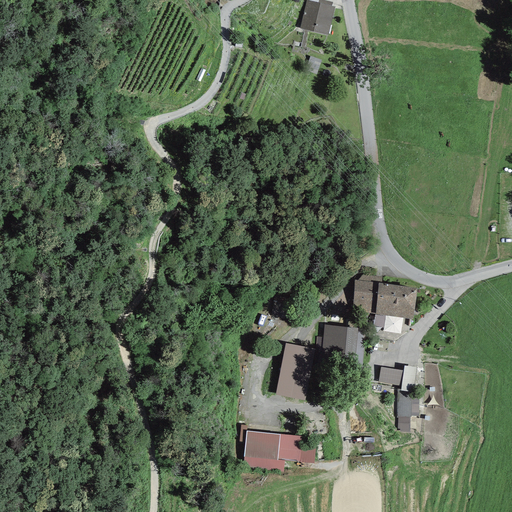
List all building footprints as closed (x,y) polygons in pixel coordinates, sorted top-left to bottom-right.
[(309,1),(306,0),(300,28),(328,35),(335,7),(332,6),(318,3),(309,1)] [(317,74),(322,60),(310,56),(306,70),(317,74)] [(416,288),(354,281),(351,312),(412,319),(416,288)] [(300,301),(274,296),(270,316),(296,321),(300,301)] [(355,328),(324,325),(323,335),(316,334),(314,349),(313,363),(351,367),(355,328)] [(314,349),(285,343),(275,394),(304,400),(314,349)] [(414,385),(418,360),(406,358),(402,383),(414,385)] [(420,392),(398,394),(400,427),(411,427),(410,411),(421,410),(420,392)] [(247,426),(240,425),(239,443),(246,443),(244,470),(285,474),(286,462),(314,465),(315,448),(301,446),(302,435),(246,430),(247,426)]
